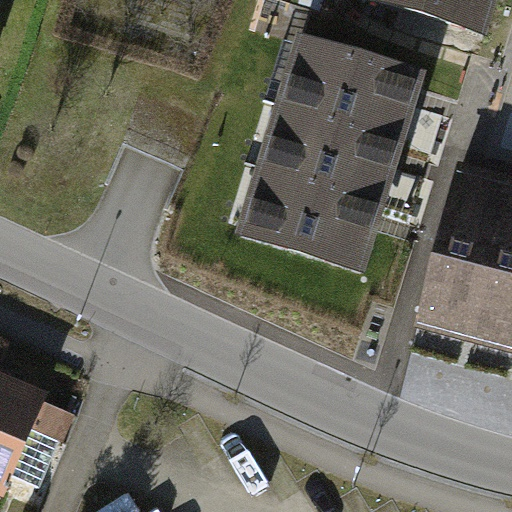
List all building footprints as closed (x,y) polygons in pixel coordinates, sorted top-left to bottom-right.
[(497,0),(363,0),(364,0),(486,38),(497,0)] [(425,73),(305,36),(244,236),(363,273),(425,73)] [(424,306),(478,320),(509,199),(455,186),(424,306)] [(478,320),(511,328),(511,200),(509,199),(478,320)] [(45,400),(0,381),(0,493),(6,496),(45,400)]
